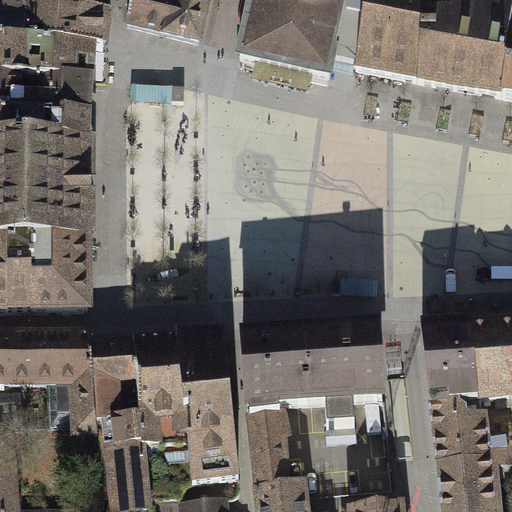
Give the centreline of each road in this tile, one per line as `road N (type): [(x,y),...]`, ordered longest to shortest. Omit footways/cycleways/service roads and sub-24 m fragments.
road 1 (residential): [(233,325),(251,511)]
road 2 (residential): [(407,312),(424,487)]
